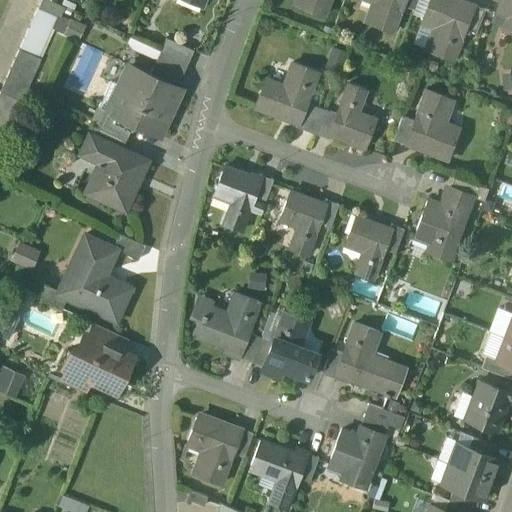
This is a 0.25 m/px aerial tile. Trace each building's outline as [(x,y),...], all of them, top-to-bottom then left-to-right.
[(61,6),(48,0),(40,0),(37,8),(56,16),(61,6)] [(297,0),(296,4),(323,15),(329,0),(297,0)] [(374,0),(375,0),(367,23),(391,32),(401,6),(403,0),(374,0)] [(416,0),(403,0),(401,6),(413,10),(416,0)] [(466,7),(448,0),(430,0),(423,19),(438,25),(428,50),(453,60),(465,29),(474,6),(468,3),(466,7)] [(511,0),(503,0),(500,8),(511,12),(511,19),(510,25),(511,26),(511,0)] [(474,6),(465,29),(477,34),(486,10),(474,6)] [(56,16),(37,8),(18,50),(37,58),(56,16)] [(193,51),(166,38),(159,52),(186,65),(193,51)] [(18,50),(0,89),(0,91),(22,101),(40,60),(37,58),(18,50)] [(186,65),(159,52),(149,74),(176,87),(186,65)] [(291,63),(282,89),(264,82),(255,107),(296,123),(297,123),(305,103),(316,73),(291,63)] [(149,74),(145,72),(142,78),(126,71),(119,86),(118,89),(123,92),(113,115),(112,116),(132,125),(158,137),(167,118),(166,117),(179,88),(149,74)] [(119,86),(110,82),(98,108),(107,112),(113,115),(123,92),(118,89),(119,86)] [(364,91),(347,84),(335,114),(328,135),(330,135),(363,148),(372,122),(355,116),(364,91)] [(450,99),(425,89),(413,120),(404,145),(412,148),(413,144),(449,158),(458,132),(441,125),(450,99)] [(0,91),(0,149),(22,101),(0,91)] [(325,110),(305,103),(297,123),(296,123),(295,127),(315,135),(325,110)] [(98,108),(91,121),(96,123),(101,125),(107,112),(98,108)] [(335,114),(325,110),(315,135),(328,140),(330,135),(328,135),(335,114)] [(132,125),(112,116),(113,115),(107,112),(101,125),(127,137),(132,125)] [(413,120),(401,116),(392,141),(404,145),(413,120)] [(101,125),(96,123),(91,134),(121,148),(127,137),(101,125)] [(91,134),(87,133),(78,153),(97,162),(84,192),(124,210),(147,159),(121,148),(91,134)] [(259,179),(223,165),(213,190),(231,197),(222,223),(240,229),(251,200),(259,179)] [(259,179),(251,200),(263,204),(273,179),(261,174),(259,179)] [(489,189),(456,176),(452,188),(474,196),(474,197),(485,201),(489,189)] [(452,188),(450,187),(446,198),(470,207),(474,197),(474,196),(452,188)] [(325,204),(289,190),(279,215),(297,222),(287,248),(305,255),(317,224),(325,204)] [(470,207),(446,198),(442,207),(427,201),(415,233),(430,238),(426,251),(450,260),(470,207)] [(338,204),(327,199),(325,204),(317,224),(329,229),(338,204)] [(389,228),(354,215),(344,240),(362,247),(352,272),(370,279),(382,249),(389,228)] [(404,229),(391,224),(389,228),(382,249),(395,254),(404,229)] [(145,245),(118,233),(112,247),(116,249),(116,250),(138,260),(145,245)] [(112,247),(83,235),(57,293),(115,319),(129,287),(104,276),(116,250),(116,249),(112,247)] [(16,239),(10,260),(33,268),(40,247),(16,239)] [(250,269),(247,284),(263,287),(266,272),(250,269)] [(224,317),(207,311),(196,337),(238,354),(240,354),(247,334),(259,304),(233,294),(224,317)] [(308,323),(282,313),(271,343),(264,363),(265,364),(280,369),(306,379),(315,354),(299,348),(308,323)] [(125,338),(93,323),(87,337),(96,341),(97,340),(120,350),(125,338)] [(379,333),(354,323),(342,354),(334,375),(336,375),(377,391),(387,366),(369,359),(379,333)] [(260,339),(247,334),(240,354),(238,354),(237,357),(251,363),(260,339)] [(511,340),(507,338),(498,361),(511,366),(511,340)] [(271,343),(260,339),(251,363),(262,367),(264,367),(265,364),(264,363),(271,343)] [(120,350),(97,340),(96,341),(90,355),(75,349),(68,351),(63,362),(66,370),(90,381),(111,391),(118,388),(130,361),(127,354),(120,350)] [(342,354),(330,350),(321,373),(335,379),(336,375),(334,375),(342,354)] [(511,366),(498,361),(486,356),(482,368),(511,379),(511,366)] [(0,389),(15,396),(25,373),(1,363),(0,365),(0,389)] [(280,369),(265,364),(264,367),(262,367),(261,369),(277,375),(280,369)] [(90,381),(66,370),(61,382),(84,392),(90,381)] [(492,385),(480,380),(464,421),(495,432),(506,401),(507,400),(490,394),(493,385),(492,385)] [(511,401),(511,386),(494,380),(492,385),(493,385),(490,394),(507,400),(506,401),(511,403),(511,401)] [(403,418),(368,404),(364,416),(387,425),(399,430),(403,418)] [(239,432),(197,416),(187,441),(205,447),(196,473),(221,482),(232,453),(240,432),(239,432)] [(387,425),(364,416),(359,427),(383,437),(387,425)] [(359,427),(356,436),(342,430),(330,461),(345,467),(340,480),(364,489),(383,437),(359,427)] [(253,433),(240,428),(239,432),(240,432),(232,453),(243,457),(253,433)] [(495,445),(473,437),(468,448),(491,457),(495,445)] [(260,439),(250,465),(260,469),(269,443),(260,439)] [(303,455),(269,443),(260,469),(278,475),(268,501),(287,508),(298,478),(306,457),(303,455)] [(468,448),(456,444),(449,464),(491,480),(499,460),(491,457),(468,448)] [(306,457),(298,478),(309,482),(318,457),(304,452),(303,455),(306,457)] [(491,480),(449,464),(441,485),(476,498),(484,501),(491,480)] [(207,497),(190,490),(186,499),(203,506),(207,497)] [(476,498),(453,490),(449,501),(471,509),(476,498)] [(470,511),(471,509),(449,501),(445,511),(470,511)] [(239,511),(220,503),(216,511),(239,511)]
